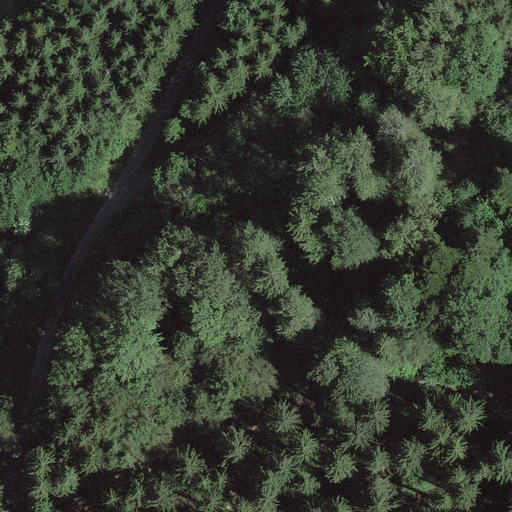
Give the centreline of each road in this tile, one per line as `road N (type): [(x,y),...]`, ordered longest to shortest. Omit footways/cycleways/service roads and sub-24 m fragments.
road 1 (track): [(4,511),(67,284),(117,196)]
road 2 (track): [(363,0),(337,37),(198,152),(140,191),(117,196)]
road 3 (track): [(117,196),(219,0)]
